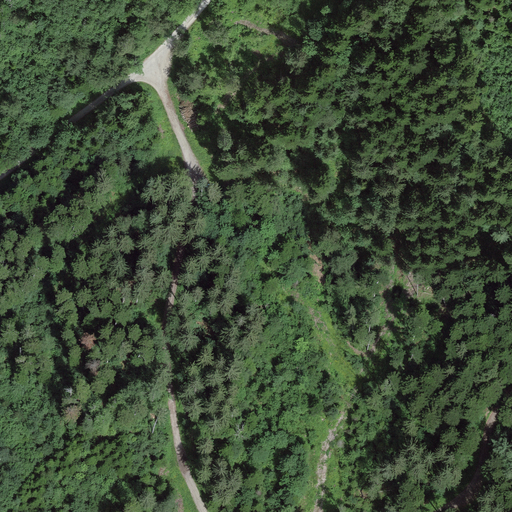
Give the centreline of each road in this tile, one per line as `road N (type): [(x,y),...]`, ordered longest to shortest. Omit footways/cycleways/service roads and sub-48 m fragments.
road 1 (track): [(0,176),(144,72),(170,112),(187,162),(155,278),(164,426),(206,511)]
road 2 (track): [(70,0),(111,25),(144,72),(213,0)]
road 3 (track): [(410,511),(444,491),(475,436),(511,397)]
